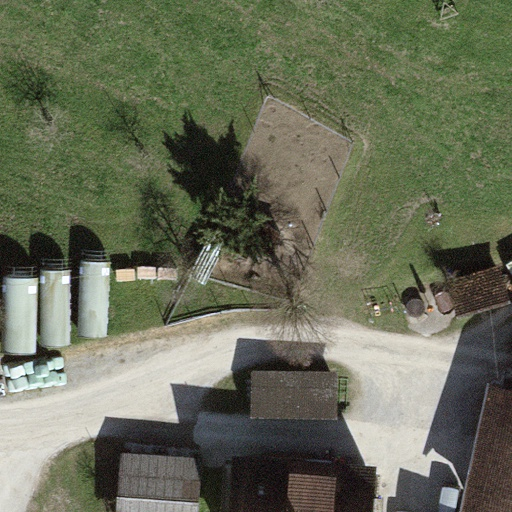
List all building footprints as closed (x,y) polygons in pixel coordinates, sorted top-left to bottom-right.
[(499,272),(452,285),(460,312),(507,298),(499,272)] [(331,374),(253,374),(253,413),(331,414),(331,374)] [(511,511),(511,396),(485,511),(511,511)] [(194,511),(198,463),(123,458),(119,511),(194,511)] [(235,511),(300,511),(303,470),(239,466),(235,511)] [(367,511),(370,475),(303,470),(300,511),(367,511)]
